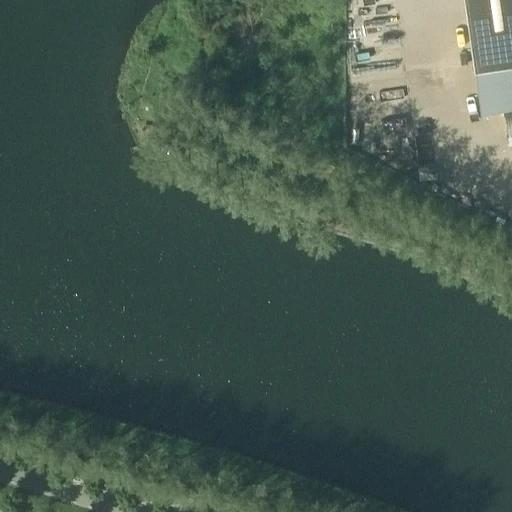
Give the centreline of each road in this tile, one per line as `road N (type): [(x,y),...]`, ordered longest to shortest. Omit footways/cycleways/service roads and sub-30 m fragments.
road 1 (unknown): [(433,0),(457,125),(493,170),(511,171)]
road 2 (unclassified): [(129,511),(0,465)]
road 3 (unclassified): [(511,256),(389,201)]
